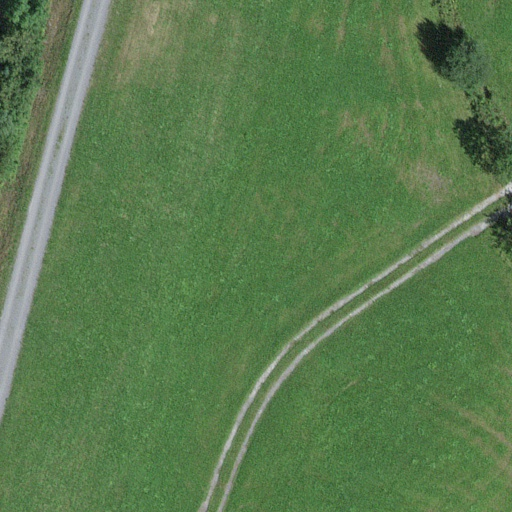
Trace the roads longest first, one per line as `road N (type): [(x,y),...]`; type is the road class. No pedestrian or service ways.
road 1 (track): [(511,203),(314,327),(261,385),(213,468),(200,511)]
road 2 (track): [(0,368),(97,0)]
